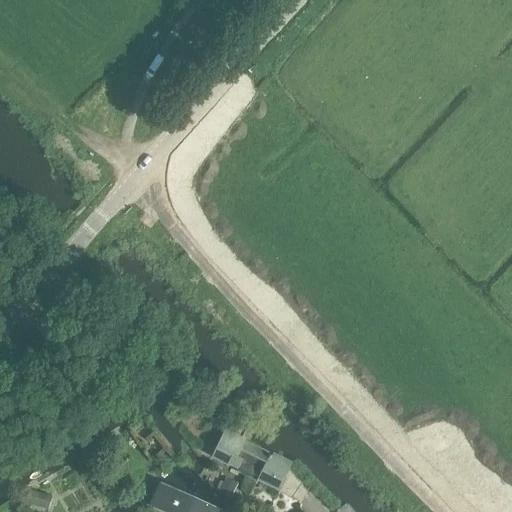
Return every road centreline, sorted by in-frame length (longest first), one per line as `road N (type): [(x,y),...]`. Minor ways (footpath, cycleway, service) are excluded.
road 1 (unclassified): [(0,327),(300,0)]
road 2 (track): [(195,0),(155,59),(120,163)]
